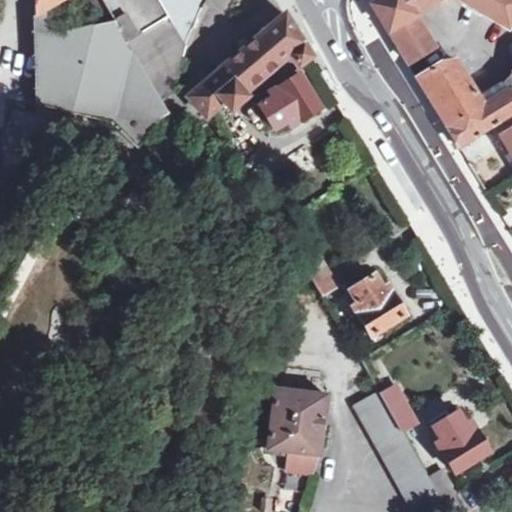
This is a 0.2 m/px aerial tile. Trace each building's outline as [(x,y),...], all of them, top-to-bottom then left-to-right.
[(59,0),(34,0),(35,14),(59,0)] [(104,0),(116,19),(163,98),(174,92),(185,41),(206,0),(104,0)] [(511,23),(511,0),(378,0),(375,2),(393,31),(411,60),(437,45),(418,13),(433,4),(440,0),(466,0),(467,0),(477,0),(487,6),(485,11),(510,27),(511,23)] [(299,36),(287,15),(215,72),(215,75),(207,82),(205,80),(198,91),(199,106),(205,116),(231,94),(236,99),(287,57),(296,67),(310,57),(299,36)] [(163,98),(116,19),(50,31),(31,101),(113,123),(139,144),(161,117),(172,117),(163,98)] [(444,62),(420,75),(435,100),(448,124),(486,102),(458,60),(444,62)] [(308,92),(298,74),(270,91),(273,98),(261,105),(274,128),(288,121),(290,126),(319,109),(308,92)] [(511,84),(511,85),(486,102),(498,123),(511,114),(511,84)] [(498,123),(486,102),(448,124),(462,146),(496,124),(498,123)] [(511,114),(498,123),(496,124),(510,147),(511,150),(511,114)] [(273,228),(288,307),(320,296),(299,259),(303,258),(281,222),(276,226),(273,228)] [(299,259),(320,296),(337,287),(315,251),(303,258),(299,259)] [(374,337),(408,316),(390,287),(383,292),(375,280),(352,292),(360,305),(356,308),(374,337)] [(381,399),(401,434),(418,425),(397,390),(381,399)] [(317,458),(325,397),(278,393),(270,453),(317,458)] [(381,399),(378,396),(353,409),(412,511),(419,511),(440,500),(428,480),(401,434),(381,399)] [(456,474),(491,454),(474,425),(467,429),(460,417),(436,430),(444,444),(440,446),(456,474)] [(421,426),(407,431),(422,469),(439,462),(432,443),(428,444),(421,426)] [(442,505),(459,494),(445,470),(428,480),(440,500),(442,505)] [(271,483),(263,481),(261,492),(268,494),(271,483)] [(287,490),(282,511),(287,511),(297,511),(302,493),(287,490)]
